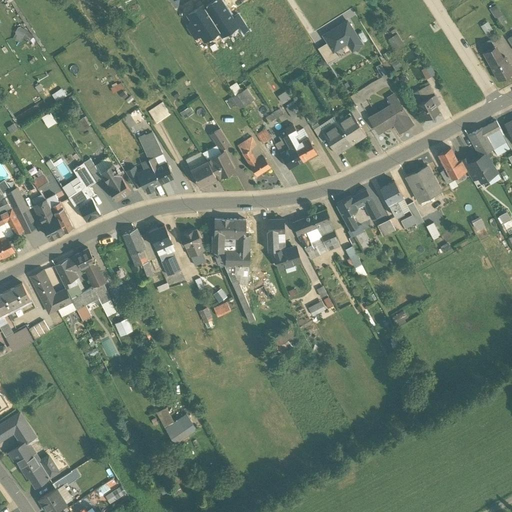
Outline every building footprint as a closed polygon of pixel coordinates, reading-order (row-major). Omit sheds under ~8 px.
[(221,4),(205,14),(219,36),(222,40),(237,30),(233,24),(221,4)] [(219,36),(205,14),(203,10),(188,19),(194,28),(201,39),(205,45),(219,36)] [(240,19),(233,24),(237,30),(242,38),(249,34),(240,19)] [(506,28),(502,21),(497,23),(501,30),(506,28)] [(328,47),(335,57),(349,49),(353,56),(363,51),(348,26),(324,40),(328,47)] [(201,39),(194,28),(187,33),(194,44),(201,39)] [(20,48),(26,36),(18,31),(12,44),(20,48)] [(497,44),(491,36),(487,38),(493,47),(497,44)] [(495,52),(491,45),(480,51),(484,58),(495,52)] [(318,53),(328,69),(338,62),(335,57),(328,47),(318,53)] [(405,52),(403,47),(395,52),(398,57),(405,52)] [(495,52),(484,58),(490,70),(501,64),(495,52)] [(501,64),(490,70),(499,86),(511,78),(511,73),(505,62),(501,64)] [(430,71),(421,76),(426,85),(435,80),(430,71)] [(430,90),(418,96),(423,106),(435,100),(430,90)] [(246,95),(237,100),(244,112),(253,106),(246,95)] [(418,96),(411,100),(417,110),(423,106),(418,96)] [(392,109),(369,124),(379,138),(394,128),(400,137),(413,129),(394,99),(388,103),(392,109)] [(417,110),(416,110),(425,125),(440,117),(437,111),(440,109),(435,100),(423,106),(417,110)] [(293,125),(303,118),(296,108),(286,114),(293,125)] [(162,109),(149,118),(156,128),(169,119),(162,109)] [(362,122),(355,111),(349,114),(351,118),(352,117),(357,125),(362,122)] [(193,119),(189,114),(181,119),(185,125),(193,119)] [(280,115),(274,119),(277,124),(283,120),(280,115)] [(50,117),(42,122),(48,132),(57,127),(50,117)] [(353,151),(367,141),(357,125),(352,117),(351,118),(337,127),(353,151)] [(274,119),(266,124),(269,129),(277,124),(274,119)] [(316,126),(310,129),(314,135),(319,132),(316,126)] [(497,126),(469,140),(469,141),(481,161),(486,158),(507,145),(504,139),(497,126)] [(353,151),(337,127),(323,137),(322,137),(324,140),(327,144),(338,161),(353,151)] [(294,131),(286,135),(290,143),(294,140),(298,138),(294,131)] [(323,137),(320,132),(314,136),(322,148),(327,144),(324,140),(322,137),(323,137)] [(304,134),(298,138),(294,140),(299,149),(309,143),(304,134)] [(230,150),(220,135),(210,141),(220,156),(230,150)] [(263,150),(272,144),(266,135),(257,141),(263,150)] [(286,135),(280,138),(281,141),(284,146),(286,145),(290,143),(286,135)] [(299,149),(294,140),(290,143),(295,151),(299,149)] [(145,144),(140,146),(144,155),(157,149),(153,141),(145,144)] [(284,146),(281,141),(279,142),(282,147),(276,150),(281,159),(291,153),(286,145),(284,146)] [(295,151),(290,143),(286,145),(291,153),(295,151)] [(299,149),(295,151),(304,167),(318,159),(309,143),(299,149)] [(251,144),(237,153),(242,160),(256,151),(251,144)] [(166,168),(157,149),(144,155),(149,165),(153,163),(158,172),(166,168)] [(256,151),(242,160),(256,182),(270,173),(256,151)] [(304,167),(295,151),(291,153),(281,159),(290,175),(304,167)] [(451,152),(438,159),(446,174),(447,174),(452,171),(458,167),(451,152)] [(225,157),(208,166),(208,167),(217,184),(234,176),(225,157)] [(471,167),(479,182),(482,186),(498,177),(486,158),(481,161),(471,167)] [(471,167),(468,162),(462,165),(473,185),(479,182),(471,167)] [(153,163),(149,165),(152,172),(153,175),(158,172),(153,163)] [(103,183),(90,164),(84,169),(96,188),(103,183)] [(461,165),(458,167),(452,171),(457,180),(466,175),(461,165)] [(208,167),(191,175),(200,193),(217,184),(208,167)] [(173,184),(166,168),(158,172),(153,175),(160,190),(173,184)] [(96,188),(84,169),(73,176),(86,195),(89,192),(96,188)] [(121,183),(113,170),(101,178),(110,190),(121,183)] [(441,195),(428,171),(407,181),(420,206),(441,195)] [(452,171),(447,174),(451,183),(452,182),(457,180),(452,171)] [(138,179),(137,179),(142,190),(145,197),(147,196),(148,197),(154,194),(153,193),(160,190),(153,175),(152,172),(138,179)] [(142,190),(137,179),(138,179),(135,173),(126,178),(135,193),(142,190)] [(446,174),(440,177),(447,188),(453,185),(452,182),(451,183),(447,174),(446,174)] [(40,177),(29,184),(38,197),(49,190),(40,177)] [(110,190),(107,192),(116,206),(131,197),(122,183),(121,183),(110,190)] [(0,189),(0,195),(4,202),(12,197),(5,186),(0,189)] [(407,209),(395,186),(381,193),(389,209),(396,222),(410,215),(407,209)] [(77,197),(68,203),(77,215),(79,214),(79,213),(83,211),(93,205),(91,203),(95,200),(89,192),(86,195),(81,187),(74,193),(77,197)] [(12,215),(16,221),(28,216),(17,194),(12,197),(4,202),(6,205),(12,215)] [(366,194),(358,199),(362,207),(363,206),(371,202),(366,194)] [(64,197),(55,202),(58,209),(60,209),(69,204),(64,197)] [(358,199),(351,203),(357,214),(365,210),(363,206),(362,207),(358,199)] [(58,209),(55,202),(46,206),(50,213),(52,212),(54,218),(63,214),(60,209),(58,209)] [(380,220),(371,202),(363,206),(365,210),(372,224),(380,220)] [(351,203),(337,211),(351,236),(358,232),(351,218),(357,214),(351,203)] [(6,205),(0,207),(0,220),(1,220),(4,218),(12,215),(6,205)] [(83,211),(79,213),(79,214),(86,227),(100,220),(93,205),(83,211)] [(54,218),(52,212),(50,213),(46,206),(35,212),(43,229),(50,244),(64,238),(54,218)] [(413,206),(407,209),(410,215),(412,220),(416,218),(419,217),(413,206)] [(63,214),(54,218),(64,238),(72,233),(63,214)] [(16,221),(12,215),(4,218),(8,227),(15,240),(23,236),(16,221)] [(327,215),(312,221),(317,234),(326,230),(332,227),(327,215)] [(28,216),(16,221),(23,236),(25,239),(36,233),(28,216)] [(510,238),(511,236),(511,224),(507,217),(500,222),(510,238)] [(412,220),(401,226),(405,233),(416,228),(416,226),(412,220)] [(312,221),(293,228),(298,241),(305,238),(316,234),(317,234),(312,221)] [(245,225),(215,224),(214,241),(213,241),(212,256),(215,256),(219,270),(225,270),(251,328),(255,326),(238,286),(241,285),(241,284),(241,279),(246,280),(249,280),(250,242),(245,242),(245,225)] [(285,225),(269,226),(269,256),(274,256),(286,256),(285,225)] [(396,236),(391,225),(378,231),(383,241),(388,238),(389,239),(396,236)] [(487,232),(483,225),(476,228),(479,236),(487,232)] [(5,228),(0,230),(0,245),(0,246),(8,242),(8,243),(15,240),(8,227),(5,228)] [(327,251),(331,258),(342,253),(332,227),(326,230),(327,232),(328,231),(331,238),(334,237),(337,246),(327,251)] [(440,240),(434,228),(427,232),(433,244),(440,240)] [(317,234),(316,234),(321,242),(322,242),(331,238),(328,231),(327,232),(326,230),(317,234)] [(364,230),(354,235),(365,257),(373,253),(369,246),(372,245),(364,230)] [(165,231),(149,238),(156,254),(164,251),(172,248),(165,231)] [(136,234),(123,240),(132,260),(144,254),(136,234)] [(197,235),(181,242),(183,246),(186,252),(186,254),(187,254),(201,248),(202,247),(197,235)] [(331,238),(322,242),(323,244),(325,250),(326,252),(327,251),(337,246),(334,237),(331,238)] [(305,238),(298,241),(307,257),(314,253),(311,249),(305,238)] [(0,246),(0,264),(15,256),(8,243),(8,242),(0,246)] [(313,267),(331,258),(327,251),(326,252),(325,250),(323,244),(311,249),(314,253),(307,257),(313,267)] [(172,248),(164,251),(168,258),(170,257),(175,255),(172,248)] [(201,248),(187,254),(191,263),(202,258),(205,257),(201,248)] [(451,255),(447,248),(441,252),(445,258),(451,255)] [(164,251),(156,254),(162,267),(172,263),(170,257),(168,258),(164,251)] [(295,253),(286,256),(274,256),(279,274),(300,267),(295,253)] [(362,272),(353,253),(348,256),(357,275),(362,272)] [(144,254),(132,260),(137,272),(145,269),(150,281),(154,279),(144,254)] [(88,255),(75,261),(81,274),(83,273),(94,267),(88,255)] [(202,258),(191,263),(195,272),(206,267),(202,258)] [(75,261),(55,271),(66,290),(75,285),(78,283),(73,275),(81,274),(75,261)] [(172,263),(162,267),(168,282),(181,277),(175,262),(172,263)] [(94,267),(83,273),(93,294),(103,289),(105,288),(94,267)] [(51,293),(41,276),(30,281),(39,299),(51,293)] [(160,284),(154,286),(160,299),(169,295),(167,290),(163,292),(160,284)] [(75,285),(66,290),(69,296),(72,294),(78,291),(75,285)] [(205,295),(201,285),(196,287),(200,297),(205,295)] [(10,295),(2,299),(2,300),(0,300),(0,320),(2,319),(30,304),(22,289),(14,293),(10,296),(10,295)] [(103,289),(93,294),(108,323),(116,319),(103,289)] [(272,299),(268,290),(255,297),(259,306),(272,299)] [(51,293),(39,299),(42,306),(54,300),(51,293)] [(73,304),(72,304),(73,307),(77,315),(86,310),(97,305),(92,293),(76,302),(73,304)] [(54,300),(42,306),(49,319),(58,314),(63,312),(73,307),(72,304),(66,294),(54,300)] [(333,312),(324,294),(319,297),(328,314),(333,312)] [(215,304),(221,311),(228,305),(222,298),(215,304)] [(327,317),(323,309),(311,315),(315,323),(327,317)] [(86,310),(77,315),(84,328),(93,323),(86,310)] [(227,310),(214,316),(218,324),(231,318),(227,310)] [(63,312),(58,314),(61,322),(66,319),(63,312)] [(212,327),(207,315),(201,318),(206,330),(212,327)] [(410,325),(406,317),(396,322),(400,331),(410,325)] [(2,319),(0,320),(0,335),(5,344),(13,340),(2,319)] [(130,327),(118,331),(122,342),(135,338),(130,327)] [(44,328),(29,336),(35,346),(42,342),(50,337),(44,328)] [(299,346),(290,333),(270,347),(279,360),(299,346)] [(166,417),(158,420),(165,434),(173,431),(166,417)] [(18,421),(0,432),(0,449),(16,439),(11,431),(20,424),(18,421)] [(187,423),(166,437),(175,451),(196,436),(187,423)] [(20,424),(11,431),(16,439),(23,449),(34,442),(20,424)] [(27,449),(9,460),(14,468),(16,467),(34,495),(58,479),(49,464),(45,466),(40,469),(38,465),(27,449)] [(65,484),(52,492),(55,496),(56,496),(56,497),(68,489),(65,484)] [(106,501),(110,510),(128,502),(123,493),(106,501)] [(71,505),(64,494),(57,498),(64,509),(71,505)] [(56,497),(56,496),(55,496),(40,506),(43,511),(61,511),(65,510),(64,509),(57,498),(56,497)] [(175,500),(167,504),(171,510),(178,507),(175,500)]
